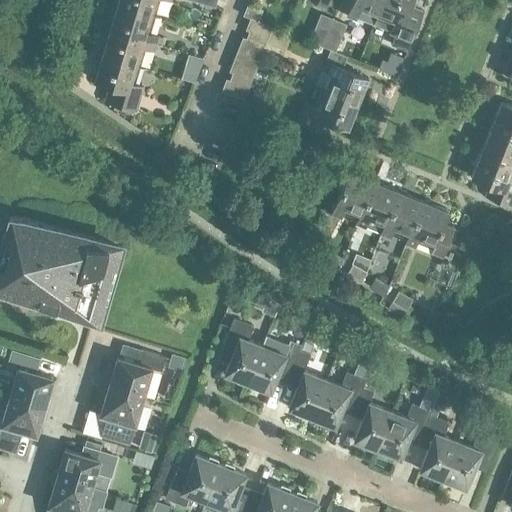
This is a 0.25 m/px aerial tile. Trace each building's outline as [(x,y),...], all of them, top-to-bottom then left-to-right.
[(115,0),(115,3),(151,14),(155,0),(115,0)] [(377,14),(382,0),(353,0),(347,18),(354,21),(360,7),(377,14)] [(382,0),(377,14),(393,20),(388,33),(394,35),(390,44),(405,51),(421,11),(409,6),(411,0),(382,0)] [(146,32),(151,14),(115,3),(111,15),(113,15),(109,29),(156,43),(158,36),(146,32)] [(322,46),(333,20),(319,15),(309,41),(322,46)] [(248,34),(266,42),(272,26),(250,18),(246,29),(249,31),(248,34)] [(333,20),(322,46),(333,51),(344,24),(333,20)] [(154,50),(156,43),(109,29),(105,42),(103,41),(100,53),(136,65),(142,46),(154,50)] [(260,57),(266,42),(248,34),(246,38),(243,37),(238,48),(260,57)] [(256,68),(260,57),(238,48),(234,60),(256,68)] [(131,83),(136,65),(100,53),(96,66),(98,66),(94,79),(93,80),(107,84),(103,99),(136,110),(143,87),(131,83)] [(325,89),(360,103),(365,91),(363,90),(368,78),(368,77),(322,59),(319,67),(332,72),(325,89)] [(250,84),(256,68),(234,60),(229,71),(233,72),(231,76),(250,84)] [(244,99),(250,84),(231,76),(230,80),(226,78),(222,90),(244,99)] [(355,115),(360,103),(325,89),(317,108),(304,103),(297,121),(327,133),(332,121),(349,127),(349,126),(353,114),(355,115)] [(490,126),(511,134),(511,105),(500,101),(490,126)] [(511,134),(490,126),(481,151),(511,163),(511,134)] [(511,163),(481,151),(471,176),(488,183),(484,195),(511,205),(511,202),(511,179),(509,178),(511,169),(511,163)] [(357,223),(374,180),(349,170),(332,213),(340,217),(344,207),(360,213),(356,223),(357,223)] [(381,233),(398,190),(374,180),(357,223),(365,227),(369,217),(385,223),(381,233)] [(406,243),(423,200),(398,190),(381,233),(389,236),(393,227),(409,233),(405,243),(406,243)] [(423,200),(406,243),(414,246),(418,237),(433,243),(429,252),(442,257),(453,229),(442,224),(448,210),(423,200)] [(96,316),(117,245),(10,213),(0,248),(0,286),(31,296),(27,309),(47,311),(50,302),(96,316)] [(337,269),(343,259),(329,250),(323,261),(337,269)] [(360,282),(366,272),(352,264),(346,274),(360,282)] [(383,296),(389,286),(375,277),(369,287),(383,296)] [(405,309),(411,299),(398,291),(392,301),(405,309)] [(247,383),(262,345),(248,339),(253,326),(234,318),(218,358),(228,362),(224,373),(247,383)] [(311,323),(305,338),(313,341),(319,327),(311,323)] [(270,392),(276,377),(286,381),(299,350),(301,345),(281,337),(276,350),(262,345),(247,383),(270,392)] [(108,385),(143,395),(151,368),(161,371),(165,356),(141,349),(137,363),(116,357),(108,385)] [(9,396),(44,406),(52,378),(31,372),(36,358),(11,350),(7,365),(17,368),(9,396)] [(311,417),(326,379),(303,370),(309,354),(299,350),(286,381),(297,386),(288,407),(311,417)] [(172,353),(168,366),(180,370),(184,356),(172,353)] [(335,426),(341,410),(351,414),(362,386),(365,379),(345,371),(340,384),(326,379),(311,417),(335,426)] [(129,443),(143,395),(108,385),(100,414),(107,416),(101,434),(129,443)] [(376,449),(392,411),(368,402),(373,391),(362,386),(351,414),(362,418),(353,440),(376,449)] [(35,434),(44,406),(9,396),(0,426),(0,448),(14,452),(21,430),(35,434)] [(418,443),(429,415),(430,411),(411,403),(406,417),(392,411),(376,449),(400,458),(407,439),(418,443)] [(442,479),(457,441),(443,435),(448,423),(429,415),(418,443),(428,447),(419,470),(442,479)] [(138,446),(153,452),(159,435),(144,429),(138,446)] [(457,441),(442,479),(466,488),(476,462),(486,466),(497,441),(477,433),(472,446),(457,441)] [(82,454),(64,449),(56,477),(90,488),(106,492),(116,456),(84,446),(82,454)] [(205,501),(220,464),(195,454),(188,472),(177,467),(165,497),(184,505),(188,494),(205,501)] [(229,511),(242,511),(251,490),(240,486),(245,473),(220,464),(205,501),(230,510),(229,511)] [(511,506),(511,467),(507,480),(501,496),(511,500),(510,506),(511,506)] [(83,511),(90,488),(56,477),(48,506),(54,508),(53,511),(83,511)] [(283,511),(292,492),(267,482),(262,495),(251,490),(242,511),(283,511)] [(292,492),(283,511),(312,511),(317,502),(292,492)] [(0,511),(8,511),(8,497),(0,497),(0,511)]
